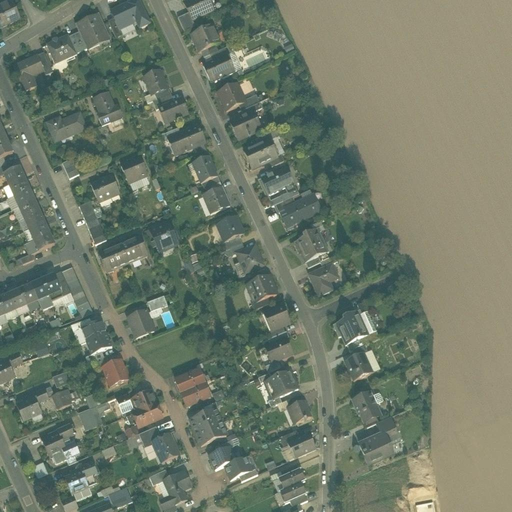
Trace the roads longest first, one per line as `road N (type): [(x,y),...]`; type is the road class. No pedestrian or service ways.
road 1 (residential): [(155,0),(306,320)]
road 2 (residential): [(77,249),(133,359),(168,395),(208,489)]
road 3 (residential): [(306,320),(327,399),(328,511)]
road 4 (residential): [(0,75),(77,249)]
